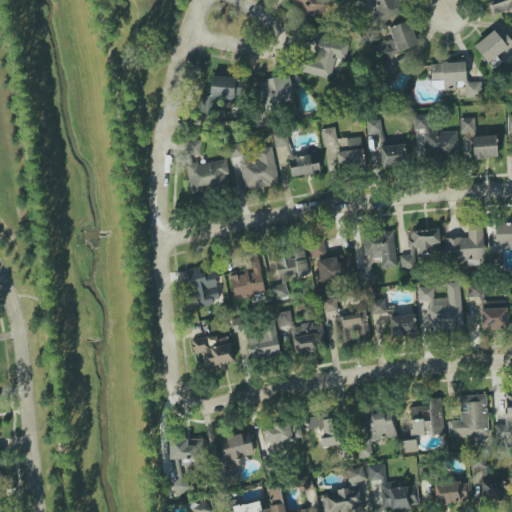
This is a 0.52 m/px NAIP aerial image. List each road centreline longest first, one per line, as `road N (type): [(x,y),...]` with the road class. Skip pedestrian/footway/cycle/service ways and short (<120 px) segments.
road 1 (residential): [(173,355),(175,389),(203,406),(385,372),(511,361)]
road 2 (residential): [(173,355),(162,167),(173,90),(202,0)]
road 3 (residential): [(163,240),(280,215),(511,191)]
road 4 (residential): [(0,266),(23,331),(38,511)]
road 5 (residential): [(188,35),(270,46),(271,22),(234,0)]
